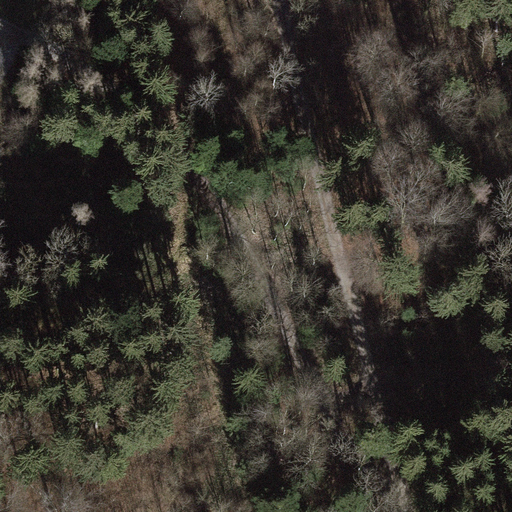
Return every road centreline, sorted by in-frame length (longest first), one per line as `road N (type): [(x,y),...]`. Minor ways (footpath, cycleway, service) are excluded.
road 1 (track): [(0,26),(112,91),(192,169),(293,332),(351,454),(398,511)]
road 2 (track): [(411,511),(282,0)]
